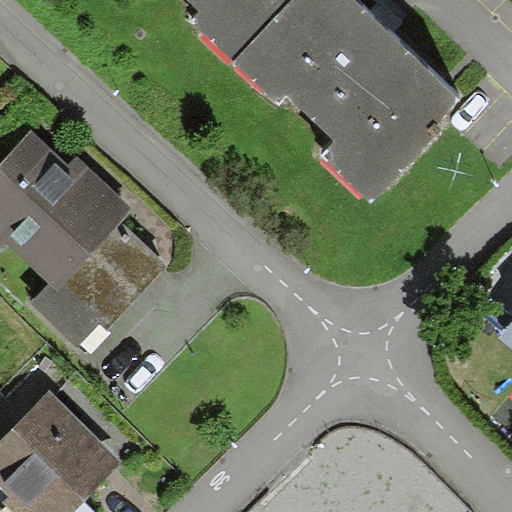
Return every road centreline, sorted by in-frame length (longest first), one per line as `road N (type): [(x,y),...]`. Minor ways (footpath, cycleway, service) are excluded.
road 1 (residential): [(360,348),(0,21)]
road 2 (residential): [(360,348),(196,511)]
road 3 (residential): [(511,500),(360,348)]
road 4 (residential): [(511,204),(360,348)]
